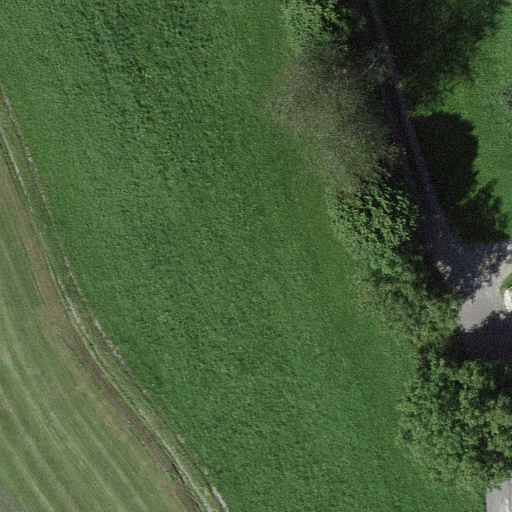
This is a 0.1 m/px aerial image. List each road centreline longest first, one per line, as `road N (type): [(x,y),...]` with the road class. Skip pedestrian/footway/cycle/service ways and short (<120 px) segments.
road 1 (track): [(221,511),(87,326),(0,108)]
road 2 (track): [(491,424),(468,275),(357,0)]
